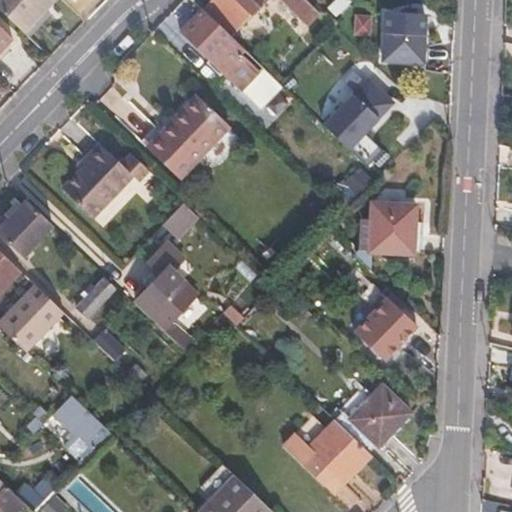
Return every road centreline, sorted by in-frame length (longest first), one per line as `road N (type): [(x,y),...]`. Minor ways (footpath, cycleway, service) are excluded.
road 1 (residential): [(475,0),(451,477)]
road 2 (residential): [(146,0),(0,152)]
